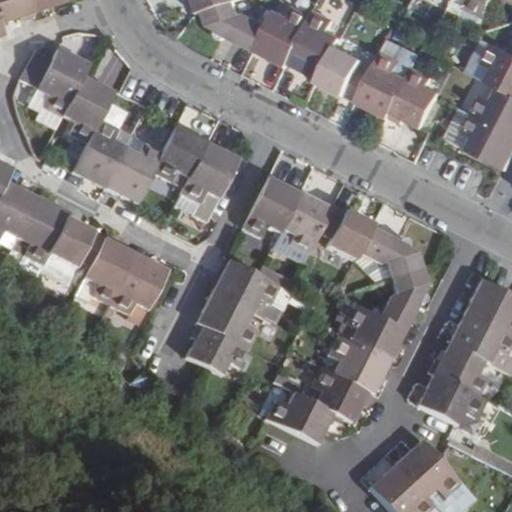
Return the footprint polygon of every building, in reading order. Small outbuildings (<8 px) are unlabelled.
[(33,16),(32,11),(27,0),(0,0),(0,22),(18,16),(20,21),(33,16)] [(27,0),(32,11),(65,1),(64,0),(27,0)] [(193,0),(197,11),(202,10),(232,0),(193,0)] [(237,17),(232,0),(202,10),(206,27),(212,30),(212,34),(213,37),(215,40),(217,42),(221,40),(225,37),(253,53),(266,27),(242,15),(237,17)] [(463,8),(466,0),(452,0),(448,10),(460,17),(457,23),(475,32),(477,28),(483,18),(463,8)] [(466,0),(463,8),(483,18),(492,0),(466,0)] [(284,69),(287,64),(309,18),(291,8),(286,19),(274,12),(266,27),(253,53),(284,69)] [(330,22),(312,13),(309,18),(287,64),(317,79),(333,48),(337,39),(325,33),(330,22)] [(412,69),(419,56),(387,40),(381,53),(401,64),(395,73),(407,79),(412,69)] [(490,70),(484,82),(496,87),(511,95),(511,55),(492,45),(482,65),(490,70)] [(333,48),(317,79),(315,84),(355,104),(369,76),(355,69),(359,62),(333,48)] [(86,68),(55,51),(49,62),(35,91),(34,91),(26,107),(38,113),(34,121),(52,130),(59,118),(80,79),(86,68)] [(35,91),(49,62),(31,52),(17,82),(35,91)] [(401,64),(381,53),(369,76),(355,104),(386,120),(387,118),(407,79),(395,73),(401,64)] [(402,120),(421,130),(437,97),(439,93),(426,87),(431,78),(412,69),(407,79),(387,118),(400,125),(402,120)] [(84,145),(97,122),(112,94),(80,79),(59,118),(70,124),(64,135),(84,145)] [(511,95),(496,87),(489,101),(479,96),(470,113),(511,135),(511,95)] [(460,108),(445,140),(464,149),(471,138),(461,132),(470,113),(460,108)] [(505,171),(511,156),(511,135),(470,113),(461,132),(471,138),(464,149),(505,171)] [(117,133),(97,122),(84,145),(70,172),(103,189),(124,150),(111,143),(117,133)] [(172,174),(186,182),(205,145),(187,135),(189,132),(174,124),(173,127),(175,128),(160,155),(151,174),(168,183),(172,174)] [(140,145),(135,156),(124,150),(103,189),(134,206),(151,174),(160,155),(140,145)] [(204,223),(216,201),(237,161),(205,145),(186,182),(179,195),(196,203),(190,216),(204,223)] [(0,189),(4,182),(10,170),(0,164),(0,189)] [(165,188),(179,195),(186,182),(172,174),(168,183),(165,188)] [(277,235),(280,229),(298,194),(267,179),(241,229),(259,239),(264,229),(277,235)] [(34,198),(4,182),(0,189),(0,235),(1,233),(13,240),(34,198)] [(318,199),(317,204),(298,194),(280,229),(292,236),(287,245),(306,255),(317,235),(331,206),(318,199)] [(196,203),(179,195),(173,207),(190,216),(196,203)] [(63,220),(66,215),(34,198),(13,240),(25,246),(20,255),(39,265),(44,256),(62,219),(63,220)] [(369,230),(371,226),(331,206),(317,235),(328,239),(324,247),(352,262),(356,255),(369,230)] [(63,220),(62,219),(44,256),(72,271),(75,263),(87,270),(103,240),(63,220)] [(292,236),(280,229),(277,235),(270,250),(301,265),(306,255),(287,245),(292,236)] [(398,243),(395,244),(369,230),(356,255),(378,267),(384,265),(389,280),(419,270),(415,253),(404,248),(404,246),(405,244),(403,243),(399,242),(398,243)] [(0,245),(8,250),(13,240),(1,233),(0,235),(0,245)] [(328,239),(317,235),(306,255),(345,276),(352,262),(324,247),(328,239)] [(108,306),(133,256),(103,240),(87,270),(83,280),(95,287),(89,297),(108,306)] [(356,255),(352,262),(373,285),(389,280),(384,265),(378,267),(356,255)] [(165,271),(133,256),(108,306),(126,315),(132,305),(145,311),(165,271)] [(256,277),(227,262),(211,292),(253,314),(259,302),(268,307),(278,288),(256,277)] [(287,293),(292,283),(261,267),(256,277),(278,288),(287,293)] [(394,296),(387,297),(376,319),(402,332),(417,304),(419,304),(422,303),(423,300),(422,298),(420,296),(426,286),(419,270),(389,280),(394,296)] [(89,297),(95,287),(83,280),(73,298),(86,304),(89,297)] [(511,298),(488,286),(480,282),(464,313),(511,338),(511,298)] [(253,314),(211,292),(195,325),(246,351),(255,333),(245,328),(253,314)] [(342,326),(353,332),(347,343),(386,363),(402,332),(376,319),(352,306),(342,326)] [(511,360),(506,358),(511,345),(511,338),(464,313),(447,346),(481,362),(488,366),(510,378),(511,372),(511,360)] [(236,371),(246,351),(195,325),(188,338),(194,341),(185,359),(206,370),(220,377),(225,366),(236,371)] [(326,357),(335,362),(330,376),(369,395),(370,396),(386,363),(347,343),(335,337),(326,357)] [(433,362),(426,374),(431,377),(432,375),(476,398),(485,380),(475,376),(481,362),(447,346),(437,364),(433,362)] [(361,408),(369,395),(330,376),(320,370),(310,387),(317,391),(311,404),(331,415),(349,424),(358,406),(361,408)] [(476,398),(432,375),(431,377),(415,407),(455,427),(461,416),(473,422),(483,401),(476,398)] [(331,415),(311,404),(291,394),(283,407),(274,402),(264,420),(314,446),(331,415)] [(448,441),(445,445),(469,457),(471,452),(448,441)] [(438,461),(420,442),(394,466),(424,500),(431,508),(434,511),(459,511),(474,499),(438,461)] [(471,452),(469,457),(507,477),(511,468),(511,467),(473,447),(471,452)] [(394,466),(368,489),(387,511),(426,511),(431,508),(424,500),(394,466)]
